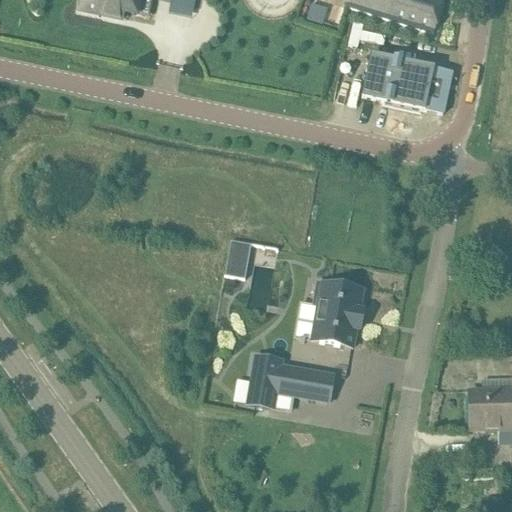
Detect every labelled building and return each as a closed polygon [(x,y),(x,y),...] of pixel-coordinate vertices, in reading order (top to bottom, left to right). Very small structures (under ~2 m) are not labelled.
[(81,0),(80,11),(120,20),(121,13),(126,15),(135,16),(135,13),(146,15),(149,0),(81,0)] [(440,0),(346,0),(344,8),(431,35),(442,0),(440,0)] [(433,70),(370,56),(361,99),(442,116),(451,74),(433,71),(433,70)] [(228,255),(225,277),(244,281),(248,259),(250,246),(231,243),(228,255)] [(317,310),(311,344),(352,351),(355,332),(358,333),(362,312),(359,312),(362,293),(316,285),(312,309),(317,310)] [(255,359),(246,407),(268,411),(271,395),(328,405),(333,378),(280,369),(281,363),(255,359)] [(511,393),(468,394),(469,433),(511,431),(511,393)] [(502,498),(485,499),(486,511),(502,510),(502,498)]
